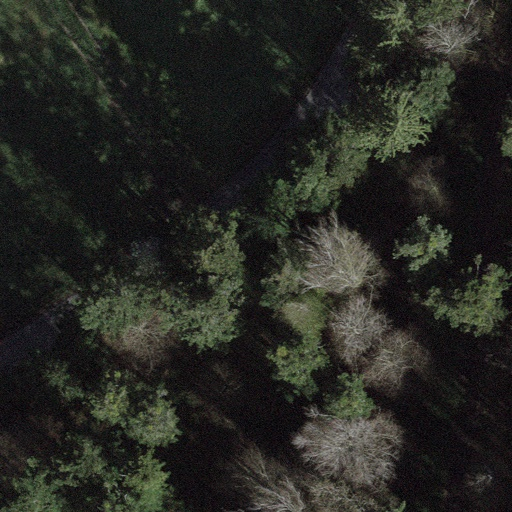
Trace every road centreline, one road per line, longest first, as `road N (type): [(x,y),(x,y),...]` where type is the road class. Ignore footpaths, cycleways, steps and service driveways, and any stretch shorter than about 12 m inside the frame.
road 1 (unclassified): [(378,0),(362,42),(268,170),(0,358)]
road 2 (track): [(511,126),(453,511)]
road 3 (track): [(482,0),(454,38),(268,170)]
